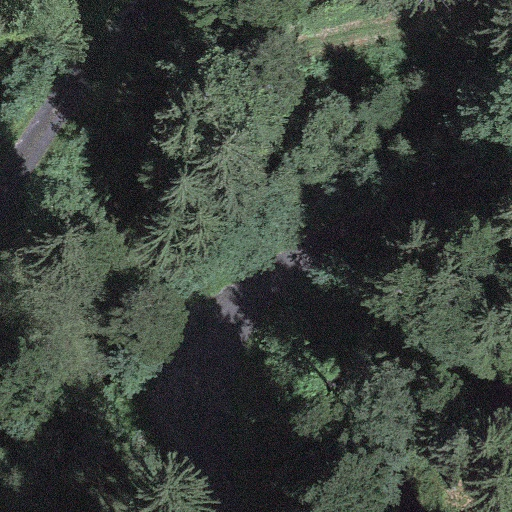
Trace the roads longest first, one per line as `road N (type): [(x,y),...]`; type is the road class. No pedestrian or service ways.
road 1 (unclassified): [(511,181),(382,215),(314,254),(256,301),(225,344),(210,397),(208,452),(227,511)]
road 2 (unclassified): [(0,212),(85,73),(152,0)]
